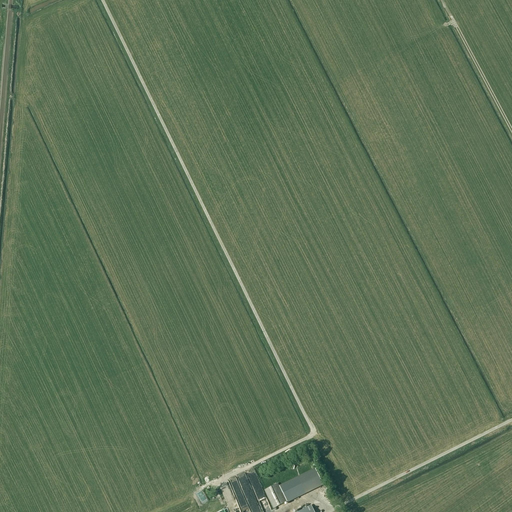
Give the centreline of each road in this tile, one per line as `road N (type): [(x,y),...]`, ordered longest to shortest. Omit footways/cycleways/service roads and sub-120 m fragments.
road 1 (track): [(224,511),(210,482),(313,434),(102,0)]
road 2 (unclassified): [(341,508),(511,421)]
road 3 (track): [(511,133),(441,0)]
